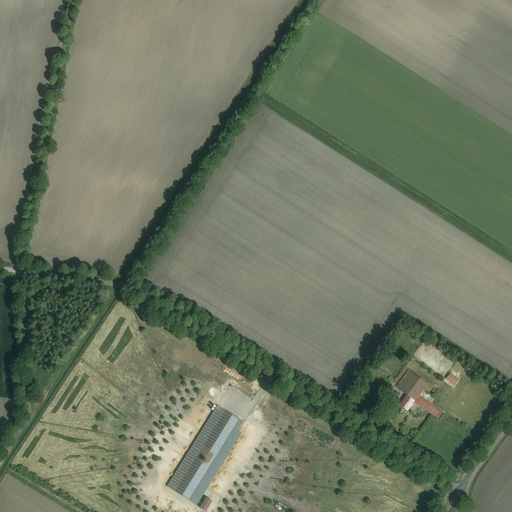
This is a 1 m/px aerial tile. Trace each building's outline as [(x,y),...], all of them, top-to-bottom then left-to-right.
[(409,394),(417,399),(419,396),(429,383),(409,369),(398,386),(409,394)] [(456,386),(460,380),(450,373),(446,379),(456,386)] [(417,399),(409,394),(402,404),(410,410),(415,402),(417,399)] [(417,399),(415,402),(438,418),(442,412),(419,396),(417,399)] [(217,406),(168,485),(194,501),(244,422),(217,406)] [(206,497),(199,508),(205,511),(212,501),(206,497)]
